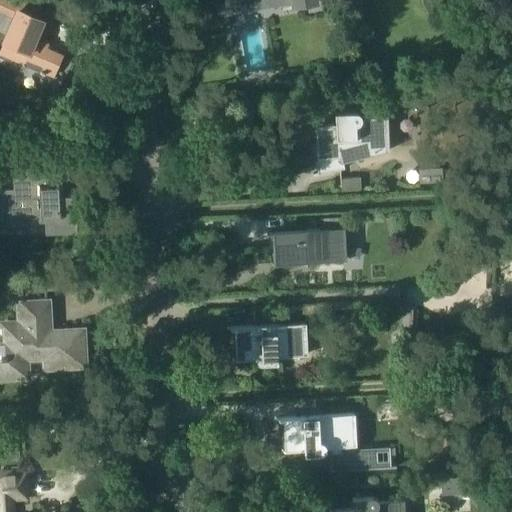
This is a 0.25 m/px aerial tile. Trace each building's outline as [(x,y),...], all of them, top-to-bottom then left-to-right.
[(1,42),(4,43),(0,50),(0,52),(53,76),(62,55),(46,49),(48,44),(37,39),(45,19),(37,15),(42,2),(37,0),(0,0),(0,13),(11,18),(1,42)] [(226,0),(230,15),(294,3),(295,6),(319,2),(318,0),(226,0)] [(383,117),(385,117),(385,116),(363,117),(362,115),(362,114),(361,114),(360,113),(358,112),(357,111),(356,111),(336,112),(336,122),(318,123),(319,143),(312,144),(318,172),(313,173),(314,175),(345,168),(344,160),(387,151),(387,149),(384,150),(383,117)] [(211,119),(193,120),(193,130),(212,129),(211,119)] [(0,224),(46,223),(46,234),(78,232),(76,195),(71,195),(69,171),(39,173),(39,175),(13,177),(14,189),(0,189),(0,224)] [(341,178),(342,192),(361,191),(360,177),(341,178)] [(269,233),(270,248),(277,248),(277,263),(317,261),(344,259),(344,258),(342,258),(341,229),(342,229),(342,227),(340,227),(339,218),(324,218),(325,228),(266,231),(266,233),(269,233)] [(65,269),(47,270),(48,288),(65,288),(65,269)] [(2,355),(2,356),(0,356),(0,379),(29,378),(29,365),(44,364),(45,369),(87,367),(85,328),(52,330),(50,300),(21,301),(22,318),(2,319),(4,355),(2,355)] [(231,343),(238,343),(238,358),(257,357),(257,358),(257,359),(259,361),(261,362),(263,362),(263,363),(279,362),(279,356),(305,355),(305,353),(303,353),(302,324),(304,324),(303,322),(227,326),(227,328),(230,328),(231,343)] [(317,409),(316,398),(302,399),(302,410),(317,409)] [(326,450),(327,449),(327,448),(327,447),(331,446),(333,471),(393,468),(391,447),(349,449),(349,446),(354,445),(354,444),(352,444),(350,415),(352,415),(352,413),(275,417),(275,420),(279,419),(280,434),(287,434),(287,449),(305,448),(305,454),(321,453),(323,452),(324,452),(325,451),(326,450)] [(0,473),(0,511),(13,511),(12,499),(28,498),(26,472),(0,473)] [(443,494),(471,492),(470,475),(442,477),(443,494)] [(400,511),(400,501),(402,501),(402,499),(380,501),(379,500),(379,499),(378,498),(378,497),(377,497),(376,496),(375,496),(374,495),(373,495),(353,496),(354,506),(335,508),(335,511),(400,511)]
